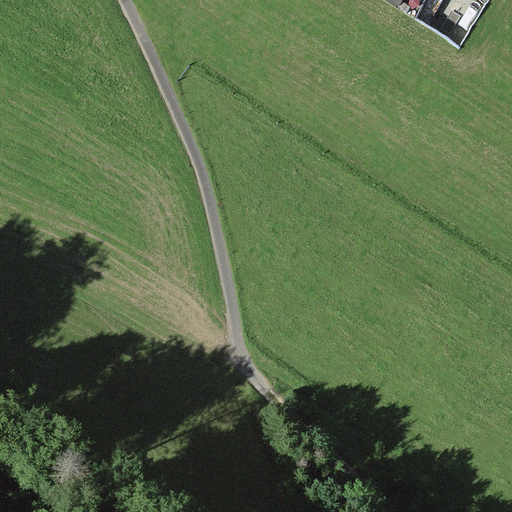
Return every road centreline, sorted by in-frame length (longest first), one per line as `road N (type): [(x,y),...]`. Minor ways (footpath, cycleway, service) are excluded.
road 1 (track): [(124,0),(198,159),(239,351),(270,392)]
road 2 (track): [(382,511),(270,392)]
